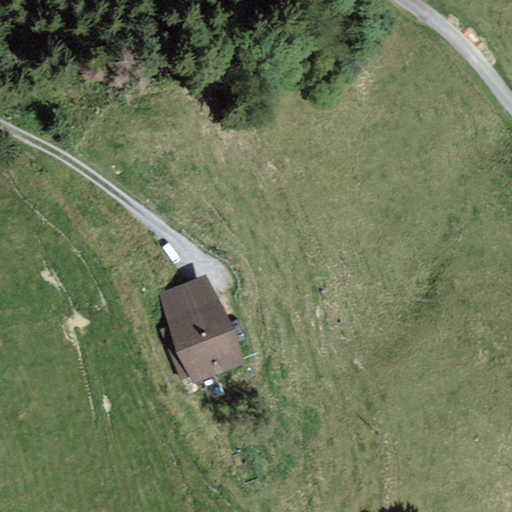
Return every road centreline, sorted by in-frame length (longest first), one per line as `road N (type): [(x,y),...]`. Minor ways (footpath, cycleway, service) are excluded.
road 1 (residential): [(0,122),(62,154),(202,270)]
road 2 (unclassified): [(511,100),(453,35),(406,0)]
